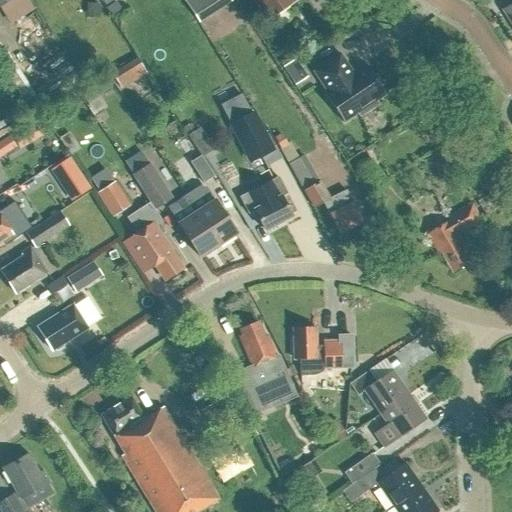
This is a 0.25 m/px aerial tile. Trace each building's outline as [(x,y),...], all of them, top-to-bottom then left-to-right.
[(230,0),(185,0),(200,23),(232,1),(230,0)] [(255,0),(267,17),(292,0),(291,0),(255,0)] [(511,2),(503,9),(511,22),(511,2)] [(97,18),(98,4),(86,3),(85,17),(97,18)] [(354,73),(339,52),(311,72),(325,93),(323,94),(343,123),(357,114),(360,118),(379,105),(377,102),(386,95),(366,65),(354,73)] [(111,74),(120,89),(146,74),(137,59),(111,74)] [(87,105),(100,96),(92,85),(80,93),(87,105)] [(220,105),(231,125),(249,161),(271,149),(270,147),(275,145),(267,133),(264,135),(252,113),(251,114),(240,95),(220,105)] [(462,138),(445,107),(427,117),(445,148),(462,138)] [(12,138),(19,150),(42,137),(35,125),(12,138)] [(198,128),(186,136),(199,156),(200,157),(212,149),(198,128)] [(68,132),(59,139),(71,156),(86,145),(80,136),(74,140),(68,132)] [(310,146),(319,157),(331,149),(322,137),(310,146)] [(189,163),(202,183),(213,176),(200,157),(199,156),(189,163)] [(315,182),(300,156),(289,162),(304,188),(315,182)] [(85,182),(69,157),(49,171),(65,195),(85,182)] [(143,167),(132,175),(155,209),(172,198),(157,175),(149,163),(143,167)] [(278,177),(239,197),(247,213),(253,210),(263,230),(292,216),(281,195),(287,192),(278,177)] [(96,193),(111,217),(129,206),(114,182),(96,193)] [(315,182),(304,188),(314,206),(325,200),(315,182)] [(187,194),(186,195),(197,211),(218,245),(237,233),(210,192),(209,193),(206,188),(200,187),(188,195),(187,194)] [(339,233),(362,221),(353,202),(357,200),(350,187),(323,202),(339,233)] [(186,195),(168,207),(169,210),(200,257),(218,245),(197,211),(186,195)] [(26,225),(12,203),(0,210),(0,241),(12,233),(26,225)] [(125,218),(135,233),(123,241),(144,272),(156,264),(165,280),(183,268),(175,256),(176,255),(165,239),(163,241),(154,227),(161,223),(148,203),(125,218)] [(449,220),(427,233),(439,255),(442,254),(452,272),(453,274),(474,262),(473,260),(473,261),(458,233),(481,220),(472,205),(448,218),(449,220)] [(58,211),(24,233),(34,248),(68,226),(58,211)] [(117,242),(98,255),(125,296),(144,284),(117,242)] [(23,255),(0,269),(16,293),(47,273),(30,246),(21,252),(23,255)] [(73,304),(37,326),(52,350),(87,328),(73,304)] [(242,334),(238,336),(250,365),(251,368),(254,376),(241,381),(254,412),(267,406),(264,397),(289,387),(277,357),(276,358),(275,356),(267,335),(263,337),(256,322),(240,329),(242,334)] [(315,346),(315,328),(293,328),(293,359),(300,359),(300,375),(313,374),(317,373),(321,371),(324,368),(352,367),(351,335),(339,335),(339,341),(323,341),(323,345),(315,346)] [(407,394),(391,371),(376,381),(368,370),(349,383),(357,395),(363,390),(380,414),(407,394)] [(242,416),(228,394),(220,399),(217,395),(209,400),(211,404),(200,411),(214,433),(242,416)] [(380,414),(386,424),(372,434),(381,447),(424,418),(407,394),(380,414)] [(131,396),(101,415),(124,454),(121,455),(155,511),(196,511),(219,498),(163,406),(144,417),(131,396)] [(343,430),(335,418),(325,425),(332,437),(343,430)] [(343,430),(332,437),(335,442),(346,435),(343,430)] [(373,468),(379,464),(371,453),(351,466),(359,478),(373,468)] [(1,501),(0,501),(0,511),(31,511),(29,509),(28,506),(54,492),(49,482),(43,472),(39,474),(28,454),(4,468),(18,493),(13,496),(12,495),(8,497),(1,501)] [(359,478),(351,466),(343,472),(351,485),(354,482),(361,493),(376,483),(392,506),(420,487),(404,463),(381,479),(373,468),(359,478)] [(420,487),(392,506),(396,511),(434,511),(437,510),(420,487)]
